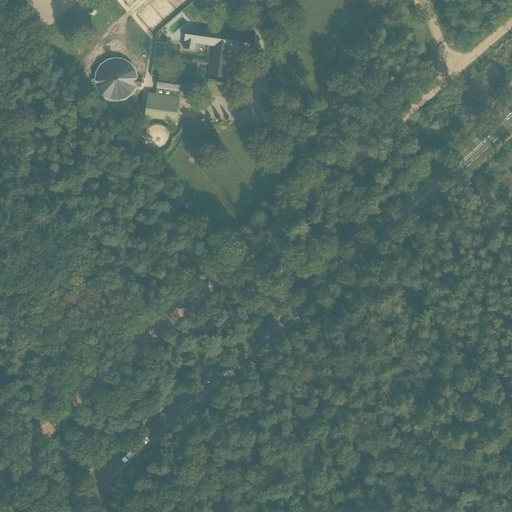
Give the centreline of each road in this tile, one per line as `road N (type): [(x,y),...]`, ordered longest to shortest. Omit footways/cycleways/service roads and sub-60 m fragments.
road 1 (track): [(53,424),(511,19)]
road 2 (secondary): [(73,511),(511,109)]
